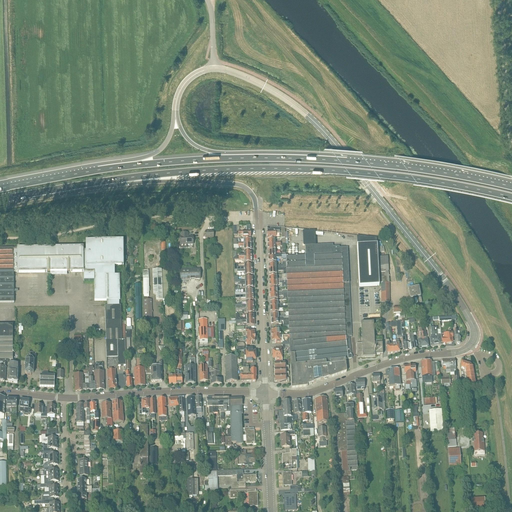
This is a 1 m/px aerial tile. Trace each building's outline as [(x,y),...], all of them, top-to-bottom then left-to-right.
[(242,237),(251,237),(250,226),(246,226),(246,231),(238,232),(238,234),(242,234),(242,237)] [(268,227),(267,226),(267,238),(272,237),(276,237),(276,234),(279,234),(279,231),(281,231),(281,238),(282,238),(285,238),(285,236),(284,228),(268,227)] [(179,243),(179,248),(188,248),(187,245),(188,245),(188,244),(193,244),(193,236),(188,236),(188,233),(180,233),(180,237),(180,243),(179,243)] [(357,245),(357,250),(359,287),(379,286),(377,238),(366,237),(367,244),(357,245)] [(102,245),(72,245),(72,247),(72,254),(76,254),(76,256),(106,256),(106,252),(106,245),(105,245),(102,245)] [(305,255),(286,255),(286,256),(286,259),(286,262),(286,268),(286,274),(287,281),(287,287),(287,290),(287,294),(288,300),(288,304),(288,306),(288,310),(288,315),(288,318),(289,325),(289,329),(289,339),(290,345),(290,354),(292,388),(306,387),(306,386),(307,386),(308,386),(312,384),(312,383),(324,379),(325,379),(346,372),(345,359),(351,358),(351,353),(349,337),(352,337),(348,248),(339,248),(339,247),(332,247),(332,245),(304,246),(305,255)] [(390,301),(388,256),(379,256),(381,302),(390,301)] [(200,268),(180,268),(180,279),(200,279),(200,268)] [(161,269),(152,270),(153,294),(156,294),(156,300),(163,300),(161,269)] [(57,286),(36,286),(36,304),(57,304),(57,286)] [(414,287),(408,288),(411,305),(417,303),(422,302),(419,286),(414,287)] [(45,313),(24,313),(24,331),(45,331),(45,313)] [(200,344),(205,343),(207,343),(207,319),(199,320),(200,344)] [(382,341),(374,341),(373,322),(361,323),(362,343),(356,343),(357,351),(360,351),(360,352),(357,353),(357,358),(363,357),(375,357),(375,355),(382,354),(383,354),(382,341)] [(0,380),(5,381),(6,362),(9,362),(9,360),(13,360),(13,352),(15,352),(15,347),(13,347),(13,325),(0,325),(0,380)] [(272,336),(280,335),(280,327),(275,327),(275,330),(271,330),(272,336)] [(421,327),(421,328),(422,333),(424,348),(429,347),(428,339),(426,339),(424,327),(421,327)] [(252,336),(255,336),(254,331),(251,331),(251,328),(245,329),(246,337),(250,336),(250,337),(252,337),(252,336)] [(411,331),(409,332),(409,337),(410,343),(411,345),(412,350),(417,349),(416,344),(416,342),(415,338),(413,339),(412,336),(411,331)] [(442,343),(444,343),(445,343),(445,344),(452,343),(452,342),(452,338),(453,338),(452,333),(441,335),(442,343)] [(280,335),(272,336),(272,341),(275,341),(275,343),(280,343),(281,343),(281,341),(282,341),(284,341),(284,340),(283,340),(283,335),(280,335)] [(250,336),(246,337),(246,341),(245,341),(245,343),(246,343),(246,345),(251,344),(251,342),(255,341),(255,336),(252,336),(252,337),(250,337),(250,336)] [(125,341),(106,341),(107,368),(126,367),(125,341)] [(272,350),(272,354),(282,354),(282,350),(285,350),(285,349),(290,348),(290,345),(282,345),(282,347),(281,347),(275,347),(275,350),(272,350)] [(34,369),(34,368),(33,368),(33,365),(34,365),(34,364),(34,361),(34,360),(36,358),(36,356),(34,356),(34,353),(33,353),(28,353),(28,357),(27,357),(28,358),(25,360),(25,359),(25,360),(25,364),(25,368),(24,368),(25,368),(25,372),(24,372),(25,372),(27,375),(30,375),(31,375),(33,373),(34,373),(34,372),(33,372),(34,369)] [(225,364),(226,377),(226,382),(237,381),(237,376),(236,356),(225,357),(225,361),(225,364)] [(157,382),(156,366),(155,366),(155,360),(156,360),(155,357),(150,357),(151,367),(145,367),(146,375),(151,375),(151,382),(157,382)] [(187,366),(185,366),(185,379),(186,384),(195,384),(195,359),(192,359),(190,359),(190,366),(187,366)] [(455,359),(448,360),(449,373),(450,372),(450,373),(454,372),(455,382),(458,381),(458,372),(454,372),(454,370),(456,369),(455,364),(455,359)] [(433,382),(432,376),(431,361),(421,361),(422,383),(433,382)] [(200,366),(199,366),(200,381),(208,381),(207,366),(208,366),(208,362),(206,362),(206,366),(201,366),(200,366)] [(8,382),(18,383),(18,370),(18,366),(16,365),(16,364),(9,363),(9,369),(8,377),(8,382)] [(95,372),(94,372),(94,375),(95,375),(95,376),(94,376),(95,383),(95,390),(104,390),(104,385),(104,371),(104,363),(95,363),(95,372)] [(286,383),(285,363),(274,363),(275,379),(276,379),(277,382),(281,382),(281,383),(280,383),(286,383)] [(220,379),(219,366),(216,366),(216,372),(211,372),(211,384),(211,385),(222,384),(221,379),(220,379)] [(135,381),(135,386),(145,386),(145,381),(144,368),(134,369),(135,381)] [(395,386),(393,369),(388,370),(388,371),(386,371),(386,376),(388,376),(389,387),(395,386)] [(113,370),(107,371),(108,384),(109,389),(117,389),(115,370),(113,370)] [(40,382),(40,387),(54,387),(54,382),(55,376),(48,376),(48,372),(43,372),(43,375),(40,375),(40,382)] [(83,391),(83,385),(83,374),(74,374),(75,386),(75,391),(83,391)] [(377,382),(377,386),(380,385),(379,382),(380,382),(379,375),(371,376),(372,383),(377,382)] [(356,388),(356,391),(364,391),(364,388),(364,381),(356,382),(356,388)] [(355,395),(355,390),(355,385),(345,385),(346,396),(352,395),(352,399),(356,398),(356,395),(355,395)] [(341,390),(333,391),(334,395),(333,395),(334,396),(334,398),(338,398),(342,397),(342,403),(346,403),(345,397),(342,398),(341,390)] [(383,393),(380,393),(377,394),(377,400),(373,400),(374,410),(381,409),(381,402),(384,402),(383,393)] [(196,408),(195,397),(187,398),(188,416),(196,416),(196,408)] [(178,398),(168,399),(169,408),(170,411),(173,411),(173,408),(177,408),(177,407),(178,407),(178,398)] [(243,414),(242,398),(230,398),(230,416),(231,437),(231,442),(236,442),(236,444),(243,444),(241,414),(243,414)] [(315,399),(317,422),(328,421),(326,398),(315,399)] [(20,404),(19,407),(25,407),(24,413),(28,414),(28,413),(30,414),(31,408),(29,408),(28,408),(29,400),(20,399),(20,404)] [(166,399),(158,399),(159,417),(166,417),(166,409),(164,409),(164,407),(166,407),(166,399)] [(149,412),(148,400),(142,400),(142,403),(139,403),(139,412),(149,412)] [(294,424),(293,416),(291,416),(290,401),(290,400),(282,401),(283,411),(280,411),(280,421),(279,421),(279,423),(280,423),(281,431),(292,430),(292,424),(294,424)] [(311,400),(302,400),(303,414),(302,414),(303,421),(308,421),(307,413),(311,413),(311,400)] [(111,402),(101,403),(102,408),(102,419),(107,418),(107,426),(112,426),(112,418),(111,418),(111,407),(111,402)] [(122,402),(112,402),(114,423),(124,422),(122,402)] [(89,404),(90,411),(90,413),(90,416),(94,416),(95,420),(98,420),(98,417),(98,412),(97,412),(96,403),(89,404)] [(347,451),(346,451),(348,476),(351,475),(351,471),(357,470),(353,404),(346,405),(346,415),(347,421),(345,421),(347,451)] [(35,410),(34,414),(41,414),(41,417),(43,417),(43,419),(47,419),(47,417),(47,414),(47,408),(43,408),(43,405),(35,405),(35,410)] [(47,405),(47,408),(47,414),(55,415),(56,408),(55,408),(55,406),(47,405)] [(441,409),(429,410),(430,431),(443,430),(441,409)] [(395,410),(395,422),(404,422),(404,410),(395,410)] [(338,421),(336,421),(336,426),(338,451),(346,451),(347,451),(345,421),(347,421),(346,415),(337,415),(338,421)] [(148,426),(140,426),(140,474),(148,474),(148,426)] [(325,427),(317,428),(318,438),(320,437),(320,441),(325,441),(325,437),(326,437),(325,427)] [(250,428),(244,428),(245,432),(246,432),(246,435),(246,444),(252,444),(252,442),(255,442),(254,431),(251,431),(251,433),(250,433),(250,428)] [(122,430),(113,431),(114,442),(123,442),(122,430)] [(282,447),(285,447),(290,447),(289,436),(295,435),(294,431),(284,432),(284,435),(281,436),(281,437),(282,437),(282,440),(281,440),(282,447)] [(193,433),(185,434),(186,450),(194,450),(193,433)] [(484,455),(484,451),(483,439),(482,440),(482,434),(473,434),(475,455),(484,455)] [(50,435),(47,435),(46,435),(45,435),(44,435),(42,435),(42,444),(48,443),(57,443),(57,437),(50,438),(50,435)] [(57,443),(48,443),(48,446),(45,446),(45,448),(43,448),(43,452),(51,451),(50,448),(57,448),(57,443)] [(28,446),(20,447),(20,457),(24,457),(24,450),(28,450),(28,446)] [(460,448),(448,449),(449,466),(461,466),(460,448)] [(296,457),(296,449),(290,450),(290,454),(282,454),(282,457),(283,457),(283,458),(282,458),(282,465),(288,465),(292,465),(291,457),(296,457)] [(232,451),(227,451),(228,456),(232,455),(237,455),(238,465),(239,465),(255,464),(256,464),(256,454),(251,454),(240,455),(240,450),(232,451)] [(43,455),(42,456),(42,458),(43,460),(44,460),(48,460),(58,459),(58,454),(51,454),(51,451),(43,452),(43,455)] [(256,475),(243,475),(243,470),(216,472),(215,452),(207,452),(208,481),(208,482),(208,485),(209,491),(217,491),(217,476),(236,475),(237,480),(238,480),(238,482),(239,487),(246,487),(245,483),(257,482),(256,475)] [(58,459),(48,460),(48,463),(47,463),(46,463),(46,464),(44,464),(44,468),(51,468),(51,465),(58,465),(58,459)] [(79,460),(80,476),(88,476),(88,460),(79,460)] [(192,461),(185,461),(186,477),(186,496),(198,496),(197,479),(192,479),(192,461)] [(51,468),(44,468),(44,471),(44,476),(58,476),(58,470),(51,470),(51,468)] [(283,486),(288,485),(292,485),(291,472),(283,473),(283,479),(284,479),(284,480),(283,480),(283,486)] [(58,481),(58,476),(44,476),(44,481),(44,484),(52,484),(51,481),(58,481)] [(77,489),(92,489),(92,486),(86,487),(86,479),(77,479),(77,486),(76,486),(77,489)] [(44,484),(40,485),(40,488),(44,488),(47,488),(47,489),(49,489),(49,493),(59,492),(59,487),(52,487),(52,484),(44,484)] [(92,492),(92,489),(77,489),(77,492),(78,492),(78,500),(87,499),(87,492),(92,492)] [(298,494),(298,493),(298,489),(290,489),(290,494),(284,495),(284,502),(286,502),(286,504),(285,504),(285,510),(295,510),(294,495),(298,494)] [(251,490),(238,490),(238,494),(249,493),(249,506),(254,506),(257,506),(257,501),(257,500),(258,500),(258,499),(257,499),(257,493),(257,492),(256,492),(256,490),(251,490)] [(59,492),(49,493),(43,493),(43,497),(42,497),(42,501),(48,501),(52,500),(52,498),(59,497),(59,492)] [(482,498),(470,498),(470,506),(482,506),(482,498)]
